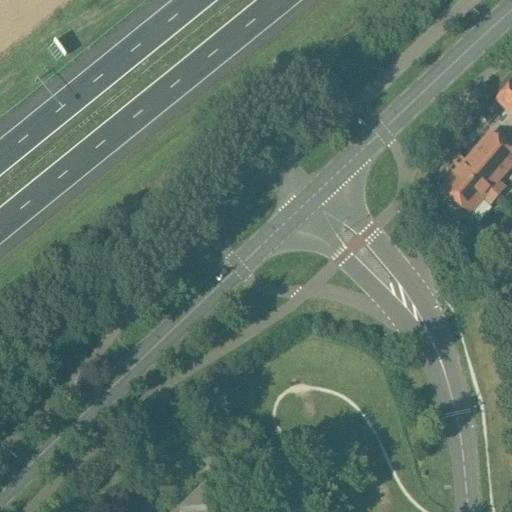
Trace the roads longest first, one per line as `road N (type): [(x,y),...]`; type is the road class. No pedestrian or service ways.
road 1 (secondary): [(0,497),(310,200)]
road 2 (residential): [(466,511),(454,413),(418,320),(310,200)]
road 3 (motorway): [(0,225),(277,0)]
road 4 (residential): [(310,200),(259,155),(275,139),(349,110),(474,0)]
road 5 (secondary): [(310,200),(511,12)]
road 6 (motorway): [(196,0),(0,161)]
